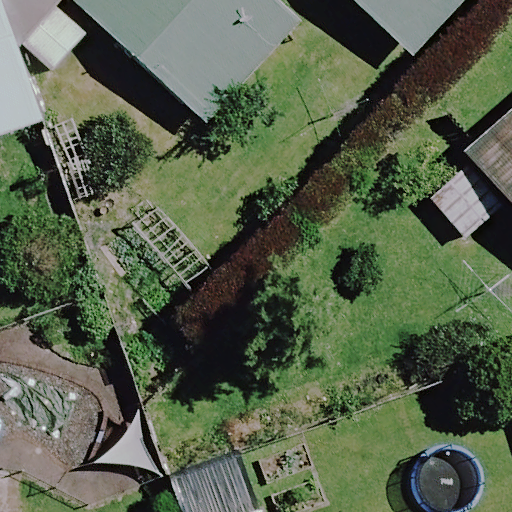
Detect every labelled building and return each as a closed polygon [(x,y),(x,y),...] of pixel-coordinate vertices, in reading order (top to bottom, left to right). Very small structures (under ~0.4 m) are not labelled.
[(0,0),(0,153),(53,135),(5,0),(0,0)] [(297,29),(264,0),(79,0),(71,9),(207,130),(297,29)] [(470,0),(341,0),(411,64),(470,0)] [(511,120),(467,161),(511,212),(511,120)] [(259,511),(244,458),(172,479),(181,511),(259,511)]
